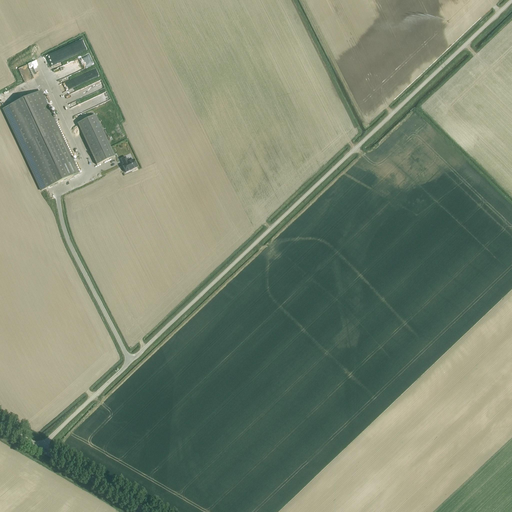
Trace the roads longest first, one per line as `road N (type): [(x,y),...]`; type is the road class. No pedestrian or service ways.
road 1 (unclassified): [(39,448),(511,0)]
road 2 (tertiary): [(148,511),(39,448)]
